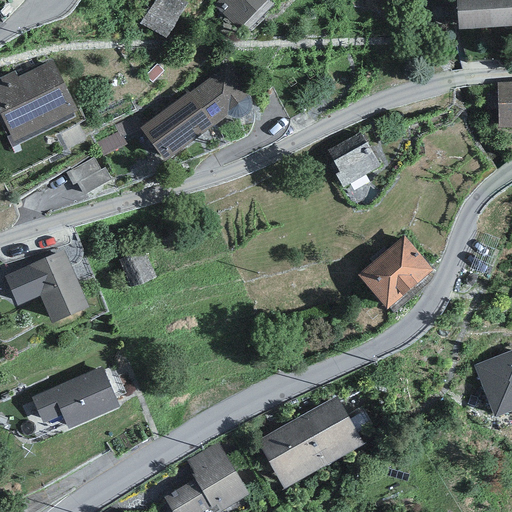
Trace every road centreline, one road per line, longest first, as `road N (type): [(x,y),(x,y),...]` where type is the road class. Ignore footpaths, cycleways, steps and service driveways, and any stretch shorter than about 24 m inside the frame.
road 1 (tertiary): [(69,511),(417,318),(436,293),(473,204),(511,170)]
road 2 (residential): [(450,81),(363,107),(198,182),(0,242)]
